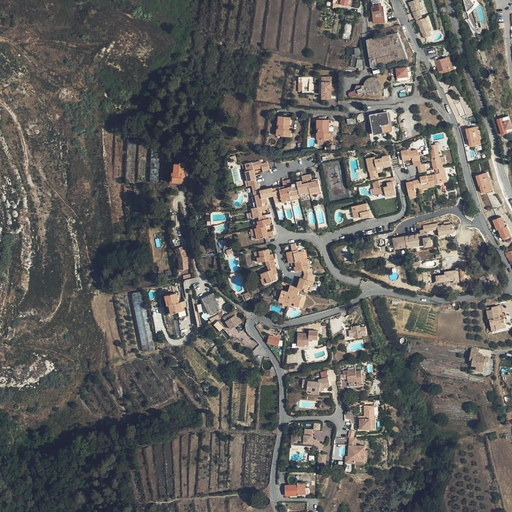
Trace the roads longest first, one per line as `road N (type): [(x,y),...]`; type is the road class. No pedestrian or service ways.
road 1 (residential): [(275,511),(282,388),(250,323),(332,312),(370,291)]
road 2 (secondary): [(449,0),(511,198)]
road 3 (residential): [(454,123),(429,100),(342,113),(280,107)]
road 4 (residential): [(511,278),(477,210),(454,123)]
road 5 (residential): [(370,291),(455,299),(511,290)]
road 6 (residential): [(320,243),(397,216),(405,203),(402,175)]
road 7 (residential): [(420,50),(411,98),(338,104)]
